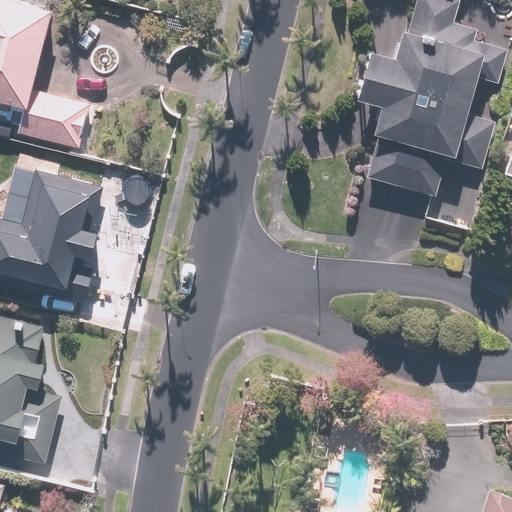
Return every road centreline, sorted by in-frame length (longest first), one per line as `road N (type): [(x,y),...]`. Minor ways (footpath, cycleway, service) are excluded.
road 1 (residential): [(272,0),(208,268)]
road 2 (residential): [(208,268),(157,511)]
road 3 (residential): [(511,365),(424,366),(321,323),(289,290)]
road 4 (residential): [(289,290),(406,280),(480,297),(511,320)]
